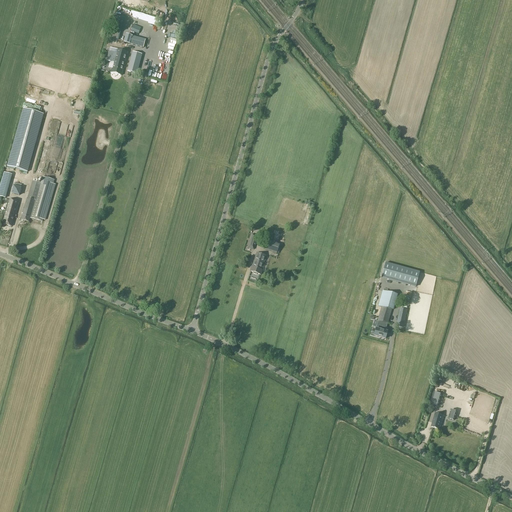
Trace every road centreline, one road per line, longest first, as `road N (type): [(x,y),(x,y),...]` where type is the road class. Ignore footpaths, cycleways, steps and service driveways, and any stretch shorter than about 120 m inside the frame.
road 1 (unclassified): [(511,498),(192,331)]
road 2 (unclassified): [(192,331),(266,59),(303,0)]
road 3 (unknown): [(76,285),(149,40),(148,18)]
road 4 (unclassified): [(192,331),(0,254)]
road 5 (unknown): [(371,424),(403,292),(383,284)]
road 6 (unknown): [(5,257),(48,113)]
